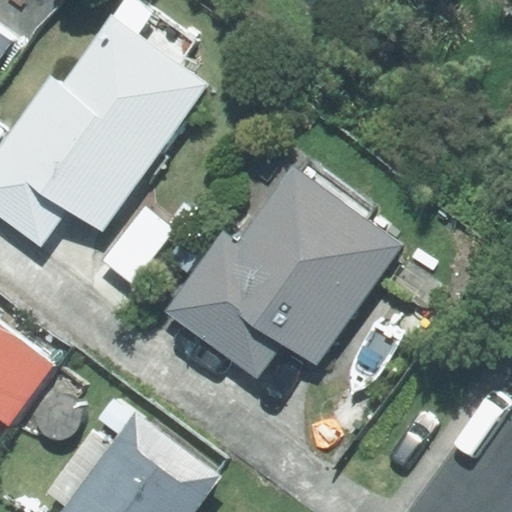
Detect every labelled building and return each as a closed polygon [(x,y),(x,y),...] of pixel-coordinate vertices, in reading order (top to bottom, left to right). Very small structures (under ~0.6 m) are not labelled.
[(55,66),(0,144),(0,206),(46,239),(74,200),(107,223),(211,75),(142,26),(157,3),(152,0),(123,0),(69,77),(55,66)] [(0,24),(0,59),(17,37),(0,24)] [(266,66),(245,92),(270,112),(291,85),(266,66)] [(189,231),(172,255),(194,270),(170,305),(262,370),(287,332),(320,357),(405,237),(298,161),(244,238),(226,226),(211,247),(189,231)] [(142,213),(105,257),(135,282),(171,239),(142,213)] [(0,407),(14,418),(62,353),(0,307),(0,407)] [(89,475),(62,511),(194,511),(229,465),(142,402),(136,410),(117,397),(103,416),(122,430),(116,439),(101,428),(74,463),(89,475)]
